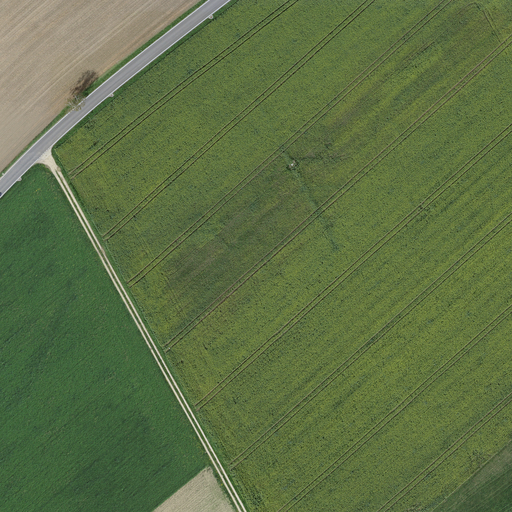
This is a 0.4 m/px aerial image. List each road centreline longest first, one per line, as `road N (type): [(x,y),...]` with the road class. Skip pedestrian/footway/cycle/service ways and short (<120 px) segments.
road 1 (track): [(37,148),(242,511)]
road 2 (tertiary): [(0,189),(44,141),(219,0)]
